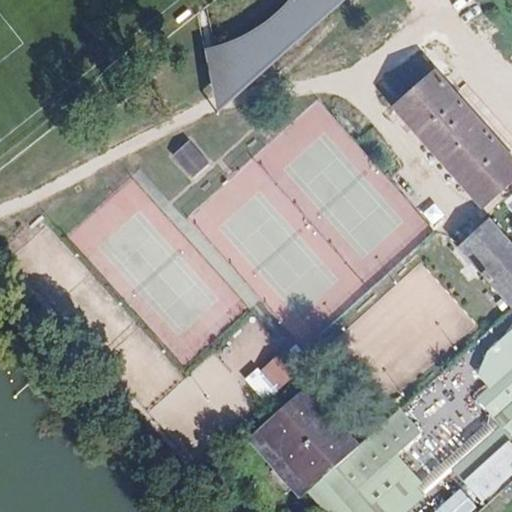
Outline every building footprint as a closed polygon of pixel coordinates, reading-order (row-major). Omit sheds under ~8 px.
[(271,56),(287,46),(303,33),(315,20),(328,4),(330,0),(294,0),(293,2),(282,12),(272,21),(263,28),(251,34),(232,42),(207,50),(212,79),(214,81),(215,82),(218,84),(222,85),(224,86),(228,86),(231,85),(235,82),(237,80),(240,77),(241,73),(241,69),(257,63),(271,56)] [(247,90),(350,0),(330,0),(328,4),(315,20),(303,33),(287,46),(271,56),(257,63),(241,69),(241,73),(240,77),(237,80),(235,82),(231,85),(228,86),(224,86),(222,85),(218,84),(215,82),(214,81),(212,79),(217,108),(247,90)] [(511,210),(511,163),(433,72),(393,108),(479,207),(496,192),(511,210)] [(193,140),(175,155),(195,178),(212,162),(193,140)] [(511,246),(480,211),(450,239),(511,309),(511,246)] [(511,364),(476,398),(511,437),(511,364)] [(356,453),(304,394),(261,431),(313,490),(356,453)] [(395,462),(425,436),(403,412),(356,453),(313,490),(331,511),(400,511),(422,493),(395,462)] [(313,490),(261,431),(250,440),(302,499),(313,490)] [(480,503),(511,473),(511,448),(508,444),(463,485),(480,503)] [(476,511),(482,507),(463,485),(431,511),(476,511)]
